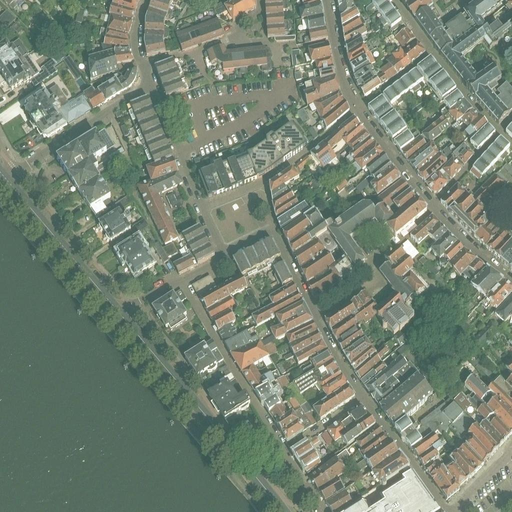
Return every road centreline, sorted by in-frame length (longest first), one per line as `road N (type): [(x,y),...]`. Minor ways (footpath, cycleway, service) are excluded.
road 1 (tertiary): [(250,471),(118,313)]
road 2 (residential): [(283,451),(180,281)]
road 3 (tertiary): [(118,313),(5,178)]
road 4 (residential): [(149,84),(5,178)]
road 5 (residential): [(311,310),(360,277),(431,209)]
road 6 (residential): [(365,398),(453,511)]
road 7 (residential): [(203,208),(149,84)]
road 8 (residential): [(431,209),(356,108)]
